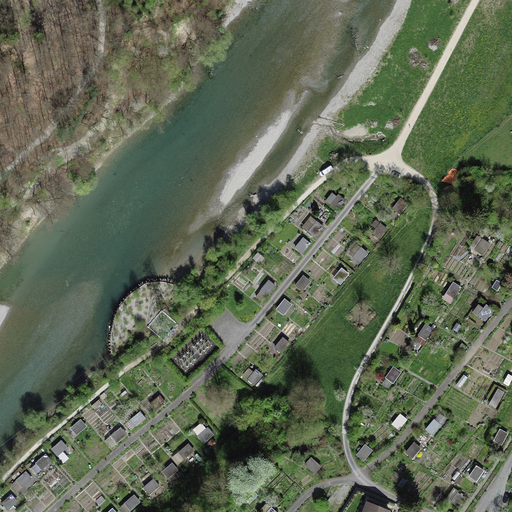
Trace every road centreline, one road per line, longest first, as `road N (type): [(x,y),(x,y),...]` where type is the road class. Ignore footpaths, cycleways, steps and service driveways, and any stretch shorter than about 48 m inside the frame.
road 1 (track): [(376,162),(226,355),(50,511)]
road 2 (unclassified): [(428,511),(363,481),(345,434),(350,391),(413,275),(435,206),(413,173),(352,160)]
road 3 (track): [(291,511),(308,492),(352,477),(396,443),(511,301)]
road 4 (track): [(0,182),(94,69),(102,46),(98,0)]
